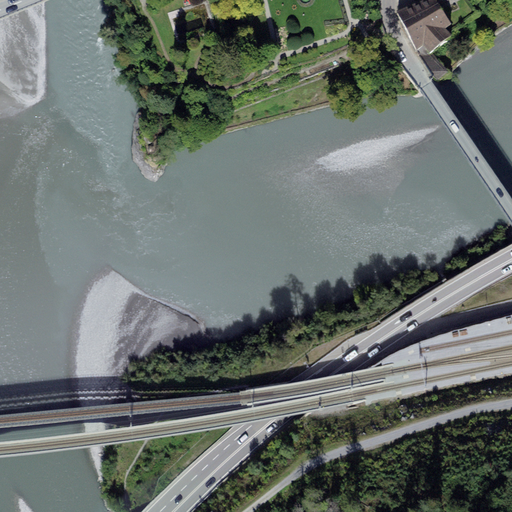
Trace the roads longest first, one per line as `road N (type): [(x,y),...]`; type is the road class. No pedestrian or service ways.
road 1 (trunk): [(511,260),(305,394),(172,511)]
road 2 (track): [(246,511),(309,464),(345,449),(511,404)]
road 3 (primary): [(388,0),(389,24),(411,65),(511,213)]
